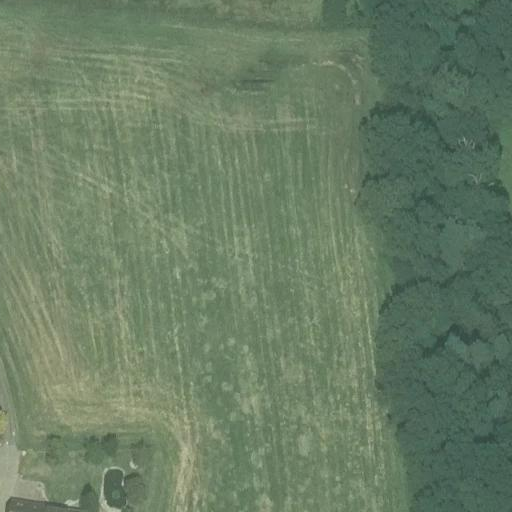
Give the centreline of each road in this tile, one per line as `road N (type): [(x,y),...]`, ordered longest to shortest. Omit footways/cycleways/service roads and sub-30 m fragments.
road 1 (residential): [(398,0),(511,229)]
road 2 (track): [(0,372),(11,424),(3,502)]
